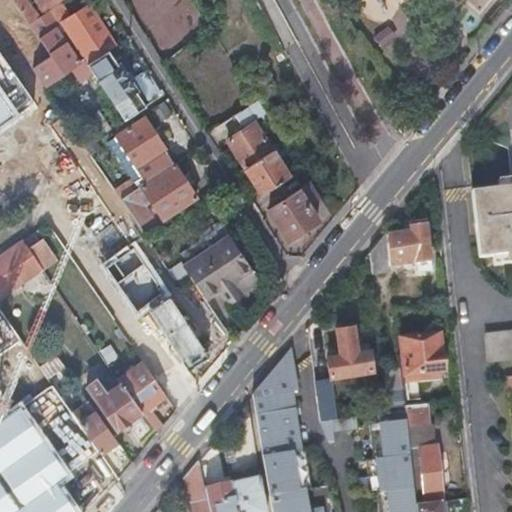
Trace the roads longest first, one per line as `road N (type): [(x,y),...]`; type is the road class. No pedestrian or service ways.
road 1 (residential): [(111,0),(304,300)]
road 2 (tertiary): [(511,40),(304,300)]
road 3 (tertiary): [(304,300),(128,511)]
